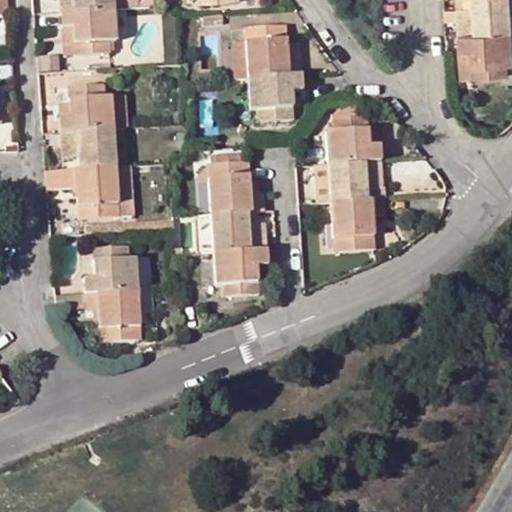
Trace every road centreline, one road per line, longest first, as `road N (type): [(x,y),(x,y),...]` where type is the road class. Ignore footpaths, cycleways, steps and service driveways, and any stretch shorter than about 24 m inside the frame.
road 1 (residential): [(49,408),(295,317)]
road 2 (residential): [(295,317),(425,268),(468,198)]
road 3 (residential): [(20,188),(24,0)]
road 4 (residential): [(272,161),(295,317)]
road 5 (residential): [(49,408),(18,275)]
road 6 (residential): [(309,0),(406,87)]
road 7 (residential): [(468,198),(406,87)]
